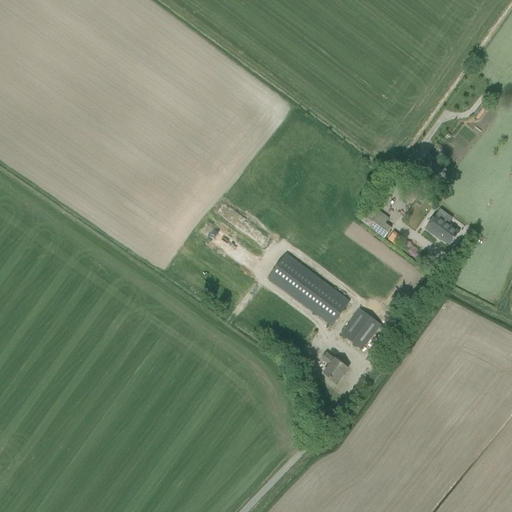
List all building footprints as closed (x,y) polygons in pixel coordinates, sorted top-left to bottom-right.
[(367,227),(383,239),(391,229),(384,224),(388,219),(378,212),(367,227)] [(436,216),(425,230),(438,240),(439,239),(449,247),(459,233),(436,216)] [(267,281),(331,328),(349,303),(284,256),(267,281)] [(341,335),(354,345),(362,351),(380,326),(359,310),(341,335)] [(330,366),(324,374),(337,384),(347,370),(334,360),(326,354),(321,360),(330,366)]
